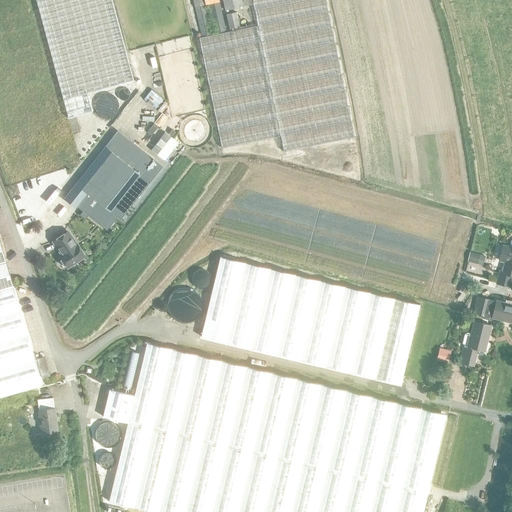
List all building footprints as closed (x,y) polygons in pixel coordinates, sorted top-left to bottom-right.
[(36,0),(68,118),(92,111),(87,93),(133,80),(111,0),(36,0)] [(324,0),(250,0),(256,28),(196,40),(220,149),(278,138),(281,153),(352,140),(324,0)] [(245,0),(222,0),(225,10),(247,5),(245,0)] [(236,12),(226,14),(229,29),(239,27),(236,12)] [(151,135),(158,127),(154,123),(147,132),(151,135)] [(111,212),(141,175),(153,159),(118,131),(64,199),(76,208),(78,206),(100,224),(110,211),(111,212)] [(164,160),(178,143),(165,132),(151,150),(164,160)] [(465,220),(455,217),(447,215),(438,252),(456,256),(465,220)] [(78,245),(77,246),(67,232),(54,241),(63,255),(60,257),(67,267),(84,255),(78,245)] [(510,287),(510,284),(511,277),(511,238),(510,240),(508,247),(503,246),(499,260),(505,261),(502,273),(499,272),(496,283),(510,287)] [(0,396),(41,385),(0,241),(0,396)] [(216,258),(197,337),(400,387),(418,308),(216,258)] [(511,304),(496,300),(496,302),(491,300),(477,297),(473,313),(483,316),(483,318),(492,320),(492,319),(507,322),(507,321),(511,322),(511,304)] [(486,340),(490,325),(474,321),(471,333),(467,332),(464,334),(462,343),(464,345),(460,362),(473,365),(476,353),(481,354),(483,353),(484,351),(485,351),(487,340),(486,340)] [(425,511),(448,418),(144,346),(132,397),(106,391),(100,417),(125,423),(106,503),(143,511),(425,511)] [(451,351),(439,348),(436,360),(448,363),(451,351)] [(41,435),(57,433),(54,408),(38,410),(41,435)]
